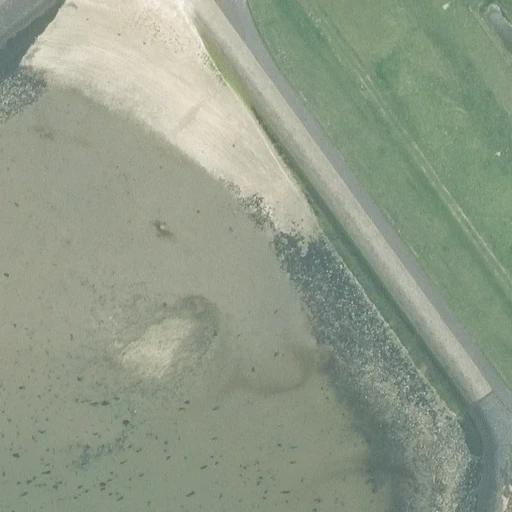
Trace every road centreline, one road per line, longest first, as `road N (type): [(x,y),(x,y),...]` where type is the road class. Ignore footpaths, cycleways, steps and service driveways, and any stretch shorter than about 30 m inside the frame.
road 1 (track): [(243,0),(273,69),(511,393)]
road 2 (track): [(511,279),(309,0)]
